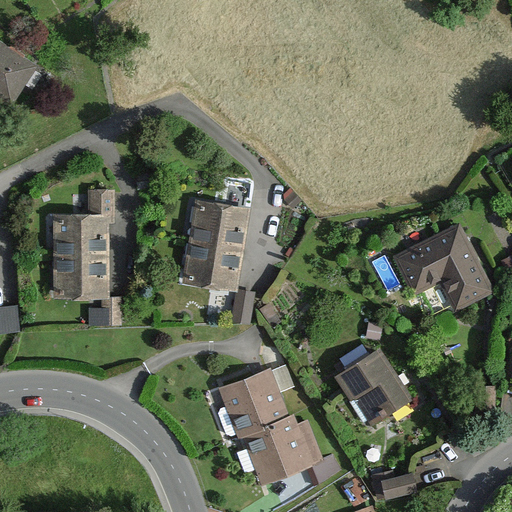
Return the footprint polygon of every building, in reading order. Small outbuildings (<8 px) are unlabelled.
[(39,61),(0,36),(0,90),(14,99),(39,61)] [(88,211),(55,211),(55,295),(115,294),(114,186),(88,187),(88,211)] [(254,207),(197,198),(184,278),(241,287),(254,207)] [(464,221),(397,255),(417,294),(444,280),(459,310),(499,289),(464,221)] [(23,303),(0,304),(0,330),(25,328),(23,303)] [(113,305),(93,306),(93,323),(114,323),(113,305)] [(340,372),(374,423),(415,396),(382,345),(340,372)] [(280,361),(222,383),(242,433),(249,431),(267,480),(329,456),(314,417),(303,422),(280,361)] [(415,472),(381,475),(382,495),(417,491),(415,472)]
